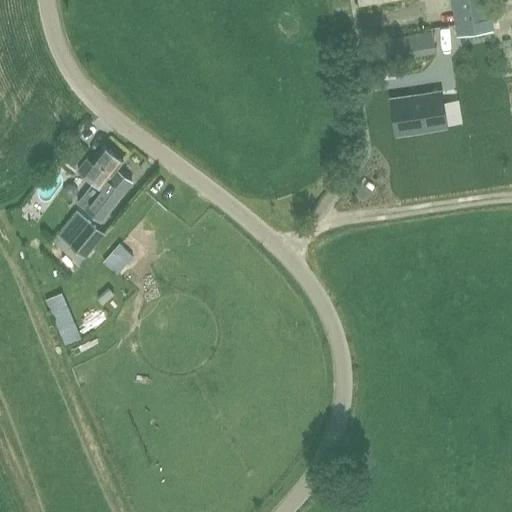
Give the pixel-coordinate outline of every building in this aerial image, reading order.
[(394,16),(417,13),(416,0),(393,3),(394,16)] [(454,0),(461,35),(492,29),(487,0),(454,0)] [(432,32),(373,41),(376,61),(435,52),(432,32)] [(441,89),(391,96),(396,130),(446,123),(441,89)] [(79,157),(84,150),(71,140),(66,148),(79,157)] [(86,157),(77,169),(94,181),(78,202),(101,220),(133,180),(117,168),(122,160),(102,145),(90,160),(86,157)] [(141,179),(150,159),(139,154),(130,174),(141,179)] [(75,209),(57,232),(68,242),(73,246),(85,256),(104,233),(87,219),(75,209)]
